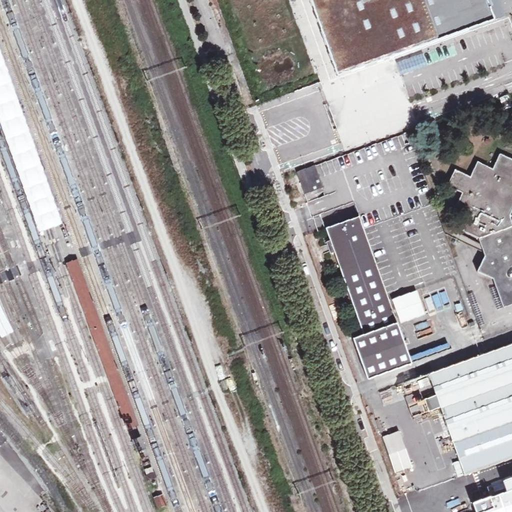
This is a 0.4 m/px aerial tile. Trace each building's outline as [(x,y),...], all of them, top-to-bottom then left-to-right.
[(310,0),(337,76),(395,56),(504,18),(497,0),(310,0)] [(0,124),(39,231),(50,227),(62,223),(0,50),(0,124)] [(455,170),(448,187),(463,194),(455,209),(471,217),(463,232),(479,239),(485,257),(477,272),(494,280),(504,309),(511,305),(511,159),(500,154),(493,169),(478,162),(470,177),(455,170)] [(324,188),(315,165),(306,168),(297,171),(305,194),(324,188)] [(390,301),(360,215),(326,228),(326,229),(363,335),(353,338),(367,380),(412,364),(412,362),(410,356),(399,325),(390,301)] [(108,377),(127,428),(139,424),(78,259),(66,263),(108,377)] [(416,292),(390,301),(399,325),(424,315),(416,292)] [(0,335),(1,338),(14,332),(1,306),(0,303),(0,335)] [(410,356),(412,362),(450,348),(449,343),(410,356)] [(466,476),(511,459),(511,344),(429,374),(466,476)] [(232,375),(224,375),(225,388),(233,387),(232,375)] [(384,404),(403,397),(399,384),(379,391),(384,404)] [(414,391),(402,398),(414,418),(427,411),(414,391)] [(132,439),(137,452),(146,449),(142,436),(132,439)] [(511,511),(511,491),(471,506),(473,511),(511,511)] [(154,496),(159,509),(168,506),(164,493),(154,496)]
